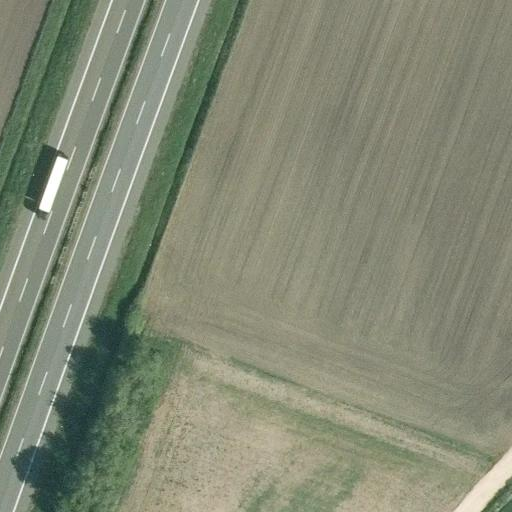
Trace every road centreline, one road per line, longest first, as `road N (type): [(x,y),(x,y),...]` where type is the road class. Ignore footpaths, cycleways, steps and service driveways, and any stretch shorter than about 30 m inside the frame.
road 1 (motorway): [(6,511),(190,0)]
road 2 (motorway): [(113,0),(0,316)]
